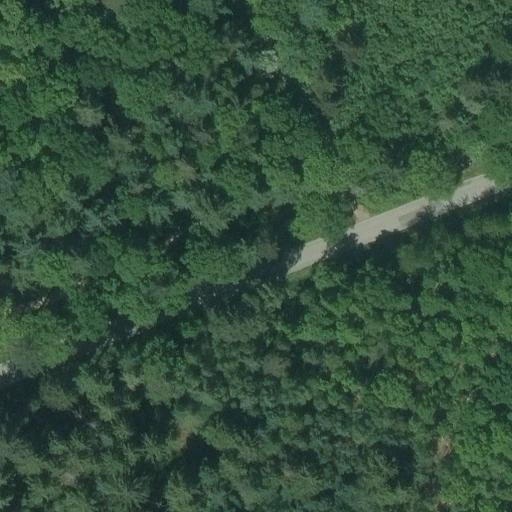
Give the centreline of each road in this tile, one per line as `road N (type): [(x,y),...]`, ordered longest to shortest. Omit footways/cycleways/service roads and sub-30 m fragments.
road 1 (tertiary): [(511,176),(0,373)]
road 2 (track): [(0,317),(148,261),(199,223),(247,205),(346,193)]
road 3 (track): [(346,193),(239,0)]
road 4 (track): [(511,129),(346,193)]
